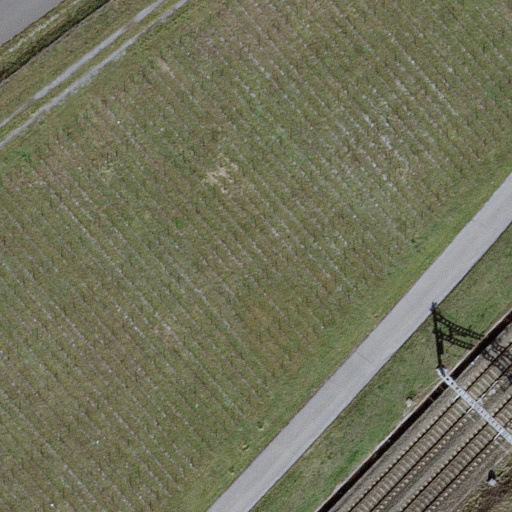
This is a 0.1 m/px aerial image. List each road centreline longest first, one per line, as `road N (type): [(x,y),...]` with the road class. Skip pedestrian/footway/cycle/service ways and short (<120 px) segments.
road 1 (track): [(511,193),(402,324),(221,511)]
road 2 (track): [(189,0),(0,146)]
